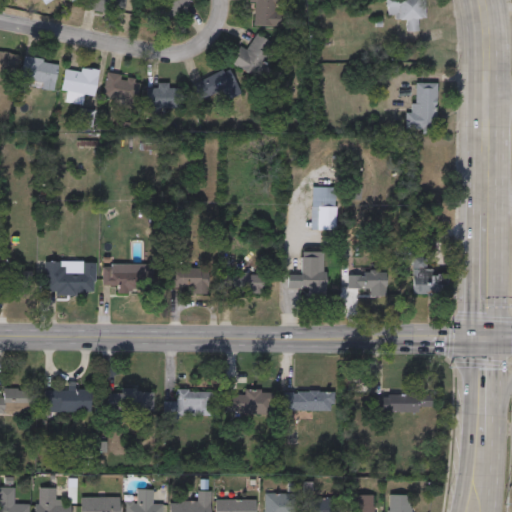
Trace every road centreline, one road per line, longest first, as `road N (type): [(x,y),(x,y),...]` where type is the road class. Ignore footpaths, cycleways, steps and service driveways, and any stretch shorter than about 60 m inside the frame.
road 1 (secondary): [(482,340),(0,337)]
road 2 (residential): [(0,17),(168,53),(193,48),(208,33),(220,0)]
road 3 (secondary): [(479,0),(483,176)]
road 4 (secondary): [(482,340),(472,511)]
road 5 (secondary): [(483,216),(482,340)]
